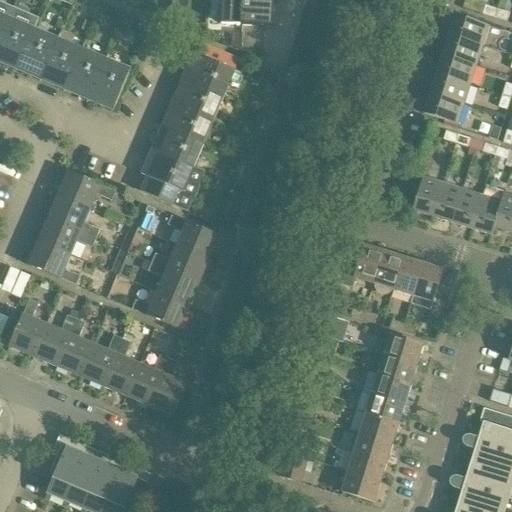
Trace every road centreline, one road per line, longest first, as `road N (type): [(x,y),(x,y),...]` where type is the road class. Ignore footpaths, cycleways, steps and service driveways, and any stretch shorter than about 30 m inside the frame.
road 1 (residential): [(499,266),(366,225),(438,0)]
road 2 (residential): [(323,511),(185,466),(41,401)]
road 3 (residential): [(424,511),(499,266)]
